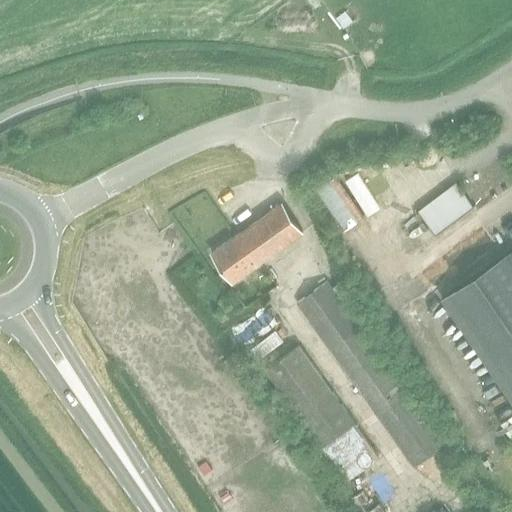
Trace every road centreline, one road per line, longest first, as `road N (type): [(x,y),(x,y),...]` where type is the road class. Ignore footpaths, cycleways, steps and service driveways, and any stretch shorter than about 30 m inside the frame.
road 1 (unclassified): [(39,218),(230,128)]
road 2 (unclassified): [(327,100),(400,112),(454,103),(511,69)]
road 3 (secondary): [(156,511),(83,397)]
road 4 (unclassified): [(327,100),(297,150),(273,153),(230,128)]
